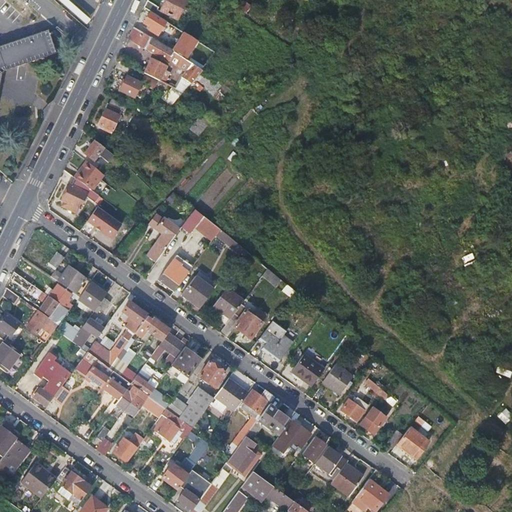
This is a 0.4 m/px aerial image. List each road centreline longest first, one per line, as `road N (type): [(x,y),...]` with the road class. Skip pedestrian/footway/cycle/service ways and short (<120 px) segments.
road 1 (residential): [(409,481),(24,204)]
road 2 (tertiary): [(24,204),(126,0)]
road 3 (residential): [(165,511),(0,393)]
